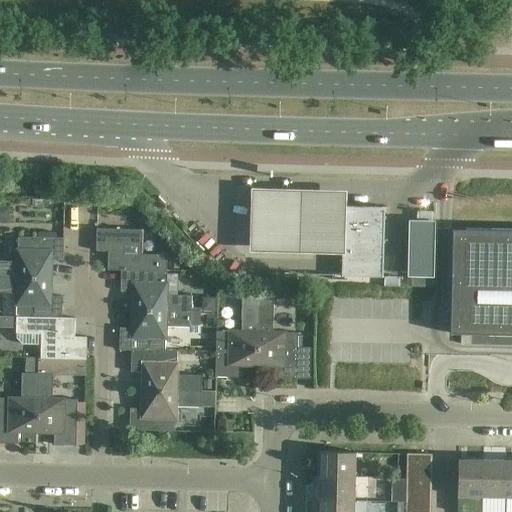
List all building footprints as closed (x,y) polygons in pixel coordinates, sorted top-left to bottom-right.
[(343,194),(248,193),(246,254),(341,257),(343,206),(343,194)] [(341,276),(383,277),(383,267),(384,207),(343,206),(341,257),(341,266),(341,276)] [(435,220),(408,220),(407,277),(412,277),(432,277),(434,277),(435,220)] [(452,229),(450,333),(475,334),(475,335),(489,335),(489,334),(511,334),(511,230),(491,230),(491,229),(466,228),(466,229),(452,229)] [(107,270),(121,270),(166,271),(167,255),(141,254),(142,230),(96,229),(96,251),(108,251),(107,270)] [(0,261),(0,277),(50,279),(51,260),(63,260),(63,238),(19,237),(18,262),(0,261)] [(132,292),(132,310),(191,312),(191,311),(192,296),(165,295),(166,271),(121,270),(120,292),(132,292)] [(0,291),(17,292),(17,318),(62,319),(62,318),(62,296),(50,296),(50,279),(0,277),(0,291)] [(412,277),(412,286),(432,287),(432,277),(412,277)] [(238,365),(256,366),(259,291),(243,290),(242,332),(216,331),(215,377),(238,377),(238,365)] [(259,291),(256,366),(274,366),(274,378),(297,379),(310,379),(310,347),(297,347),(298,333),(273,332),(275,291),(259,291)] [(119,350),(131,350),(160,350),(160,349),(161,327),(191,328),(191,326),(200,326),(201,312),(191,311),(191,312),(132,310),(132,328),(120,328),(119,350)] [(62,319),(17,318),(16,338),(22,344),(40,344),(40,358),(86,359),(87,337),(75,337),(75,318),(62,318),(62,319)] [(143,372),(142,390),(202,391),(202,375),(172,374),(173,350),(160,349),(160,350),(131,350),(131,372),(143,372)] [(22,432),(36,432),(37,373),(22,373),(21,398),(0,397),(0,443),(17,444),(18,432),(22,432)] [(37,373),(36,432),(49,433),(54,433),(54,445),(76,445),(77,400),(53,399),(53,374),(37,373)] [(202,391),(142,390),(142,408),(130,408),(129,430),(175,431),(175,407),(201,407),(202,391)] [(318,451),(317,476),(355,476),(355,452),(318,451)] [(407,454),(406,466),(431,466),(432,454),(407,454)] [(457,497),(480,497),(481,459),(458,459),(457,497)] [(480,497),(505,498),(506,460),(481,459),(480,497)] [(406,466),(406,478),(431,479),(431,466),(406,466)] [(317,476),(317,500),(354,500),(355,476),(317,476)] [(406,478),(406,489),(406,490),(431,491),(431,479),(406,478)] [(394,501),(398,501),(405,502),(406,490),(406,489),(394,489),(394,501)] [(406,490),(405,502),(430,503),(431,491),(406,490)] [(317,500),(316,511),(353,511),(354,500),(317,500)] [(405,502),(398,501),(397,511),(405,511),(405,502)] [(405,502),(405,511),(430,511),(430,503),(405,502)]
